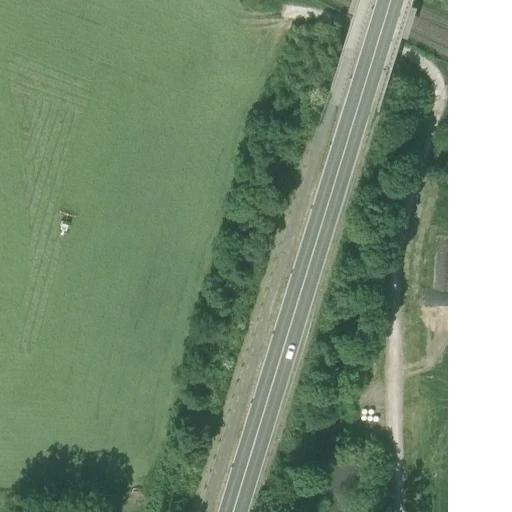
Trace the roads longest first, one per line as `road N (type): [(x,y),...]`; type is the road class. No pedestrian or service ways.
road 1 (track): [(249,15),(296,11),(349,20),(426,60),(437,74),(435,121),(393,287),(397,511)]
road 2 (tertiary): [(390,0),(233,511)]
